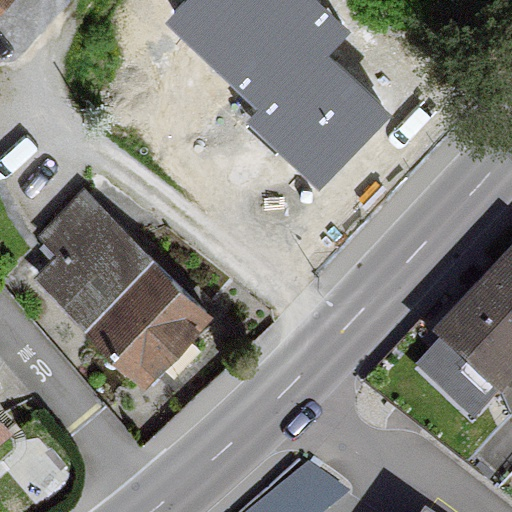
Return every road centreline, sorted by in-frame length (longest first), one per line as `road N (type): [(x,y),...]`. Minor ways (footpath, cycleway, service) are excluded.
road 1 (secondary): [(161,504),(237,437),(484,178)]
road 2 (residential): [(161,504),(0,309)]
